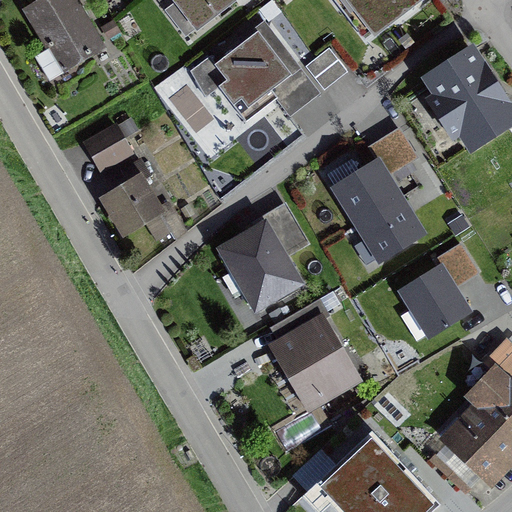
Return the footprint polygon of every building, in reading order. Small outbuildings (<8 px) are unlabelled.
[(41,0),(22,11),(45,51),(35,58),(49,82),(106,49),(77,0),(41,0)] [(171,0),(169,1),(173,6),(165,12),(185,39),(194,32),(197,36),(243,0),(171,0)] [(331,0),(364,43),(371,37),(375,41),(428,0),(331,0)] [(254,35),(216,65),(210,58),(190,73),(206,99),(219,91),(247,125),(276,102),(290,118),(320,95),(264,22),(253,31),(254,35)] [(398,42),(406,51),(414,44),(407,35),(398,42)] [(306,68),(325,92),(349,73),(330,49),(306,68)] [(473,50),(428,79),(472,147),(511,121),(511,110),(500,92),(473,50)] [(148,80),(154,88),(160,84),(154,76),(148,80)] [(116,125),(83,144),(101,175),(134,156),(116,125)] [(419,160),(399,129),(368,149),(376,162),(379,161),(390,178),(393,176),(398,184),(418,172),(413,164),(419,160)] [(127,184),(98,201),(123,241),(147,227),(156,242),(170,234),(175,242),(189,234),(169,202),(161,207),(145,182),(152,178),(141,159),(120,172),(127,184)] [(353,160),(323,179),(378,269),(428,239),(408,208),(397,189),(390,178),(379,161),(376,162),(360,172),(353,160)] [(261,229),(223,252),(255,307),(298,282),(285,259),(310,245),(291,212),(261,229)] [(397,295),(429,344),(473,315),(469,309),(475,305),(466,291),(460,295),(456,289),(481,273),(462,243),(434,261),(439,268),(397,295)] [(303,332),(280,345),(313,402),(356,377),(322,320),(303,332)] [(467,381),(475,389),(464,401),(470,407),(437,441),(444,447),(429,463),(465,496),(479,480),(491,492),(511,469),(511,344),(506,340),(467,381)] [(432,511),(440,504),(371,431),(335,465),(329,471),(302,496),(316,511),(321,511),(330,504),(337,511),(432,511)] [(186,453),(190,461),(196,458),(191,450),(186,453)]
